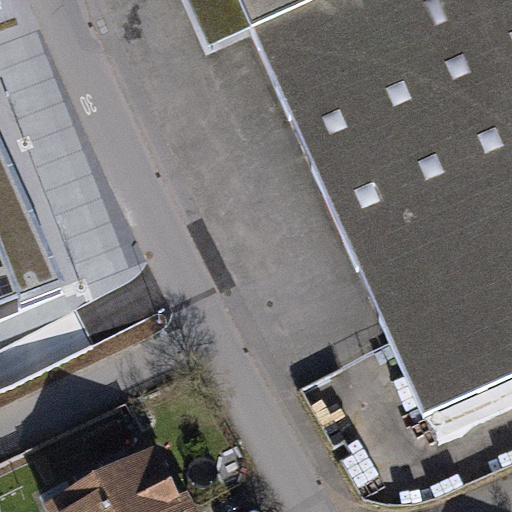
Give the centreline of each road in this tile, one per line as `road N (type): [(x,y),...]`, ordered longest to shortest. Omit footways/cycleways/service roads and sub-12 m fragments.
road 1 (residential): [(220,324),(69,0)]
road 2 (residential): [(220,324),(0,424)]
road 3 (residential): [(318,511),(220,324)]
